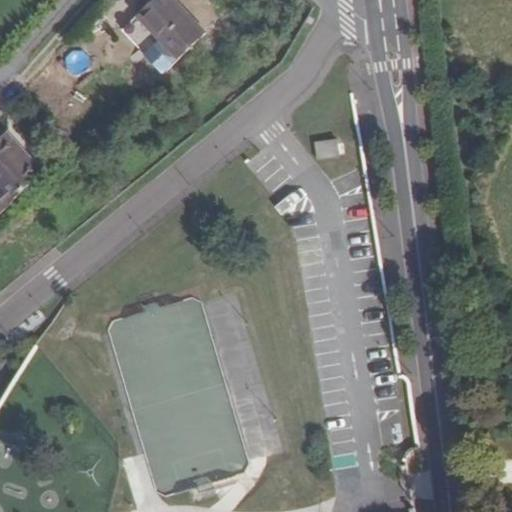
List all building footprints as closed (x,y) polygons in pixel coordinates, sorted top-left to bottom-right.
[(141,23),(164,0),(154,0),(136,17),(141,23)] [(171,0),(164,0),(141,23),(178,60),(205,35),(171,0)] [(0,166),(17,150),(3,135),(0,137),(0,166)] [(336,141),(314,144),(316,160),(338,157),(336,141)] [(0,211),(39,175),(17,150),(0,166),(0,211)] [(60,308),(44,334),(53,339),(70,314),(60,308)]
